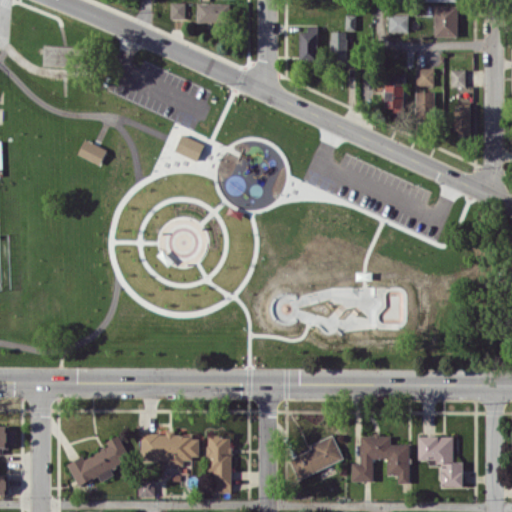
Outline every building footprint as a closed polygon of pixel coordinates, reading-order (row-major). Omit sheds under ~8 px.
[(185,2),(170,1),(170,18),(185,18),(185,2)] [(230,2),(197,3),(197,21),(230,21),(230,2)] [(458,5),(434,4),(434,36),(458,36),(458,5)] [(409,14),(388,15),(389,31),(409,31),(409,14)] [(299,31),(299,61),(318,60),(317,25),(308,25),(308,31),(299,31)] [(332,64),(348,63),(347,30),(331,31),(332,64)] [(43,65),(79,65),(79,46),(43,45),(43,65)] [(434,67),(416,67),(417,85),(434,84),(434,67)] [(451,86),(466,86),(465,68),(451,69),(451,86)] [(385,107),(404,108),(404,84),(385,84),(385,107)] [(434,91),(417,90),(417,113),(434,113),(434,91)] [(470,106),(454,106),(454,134),(470,134),(470,106)] [(198,159),(204,143),(181,133),(175,150),(198,159)] [(77,154),(100,164),(107,148),(84,138),(77,154)] [(0,452),(2,453),(2,444),(15,444),(15,431),(8,430),(8,426),(0,425),(0,452)] [(142,433),(142,458),(168,458),(168,465),(191,465),(191,455),(199,455),(199,435),(174,435),(174,430),(166,430),(166,433),(142,433)] [(78,484),(98,475),(101,480),(114,474),(110,467),(130,457),(119,434),(106,440),(109,445),(84,457),(83,455),(68,462),(78,484)] [(298,478),(343,458),(333,434),(310,443),(312,448),(289,458),(298,478)] [(409,443),(391,443),(391,434),(361,434),(360,462),(352,462),(352,480),(373,480),(373,457),(387,457),(387,474),(398,474),(398,482),(409,482),(409,443)] [(231,492),(231,435),(208,435),(207,469),(214,470),(214,492),(231,492)] [(453,435),(418,435),(418,460),(441,460),(441,485),(462,485),(463,462),(453,462),(453,435)] [(138,495),(154,494),(154,480),(138,481),(138,495)]
